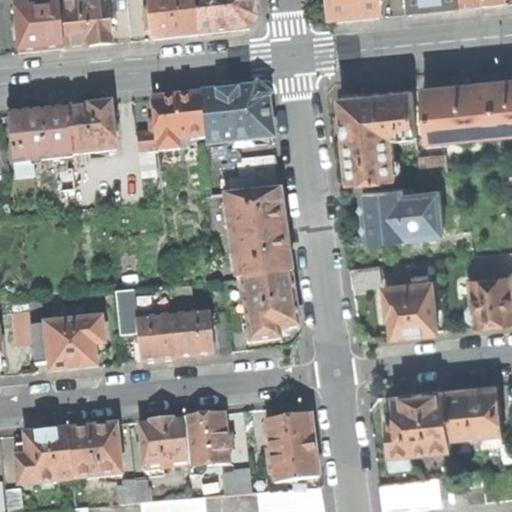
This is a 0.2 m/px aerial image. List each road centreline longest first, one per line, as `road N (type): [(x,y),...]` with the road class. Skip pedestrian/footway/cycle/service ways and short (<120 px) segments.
road 1 (residential): [(0,405),(340,370)]
road 2 (residential): [(340,370),(295,56)]
road 3 (tertiary): [(295,56),(0,84)]
road 4 (tertiary): [(511,34),(295,56)]
road 5 (residential): [(511,352),(340,370)]
road 6 (residential): [(358,511),(340,370)]
